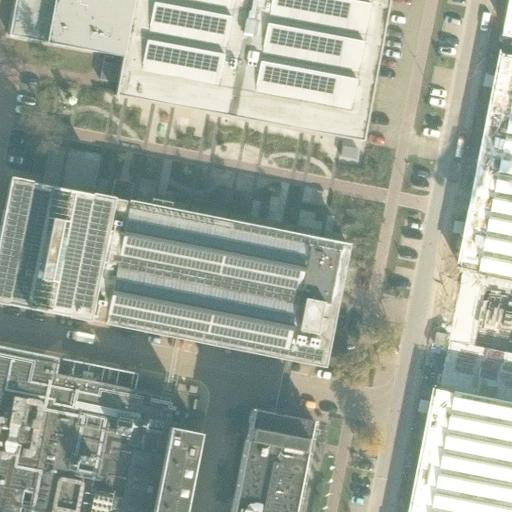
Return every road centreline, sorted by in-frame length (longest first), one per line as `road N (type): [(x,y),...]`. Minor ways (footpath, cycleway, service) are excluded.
road 1 (unclassified): [(401,409),(482,0)]
road 2 (unclassified): [(224,371),(0,325)]
road 3 (unclassified): [(401,409),(224,371)]
road 4 (unclassified): [(224,371),(198,511)]
